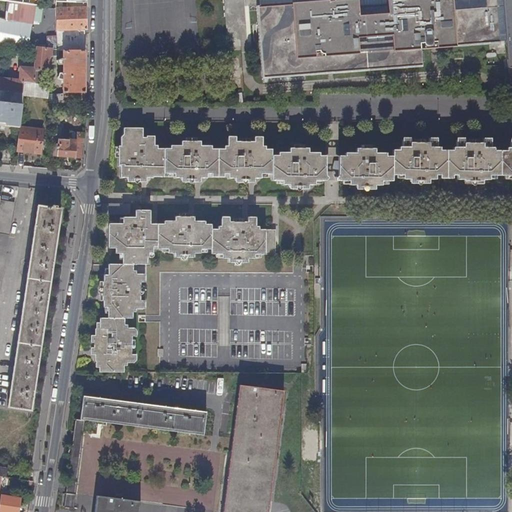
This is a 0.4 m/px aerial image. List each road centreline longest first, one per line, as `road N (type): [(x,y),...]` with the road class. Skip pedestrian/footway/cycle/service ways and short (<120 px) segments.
road 1 (residential): [(94,188),(43,511)]
road 2 (residential): [(103,0),(94,188)]
